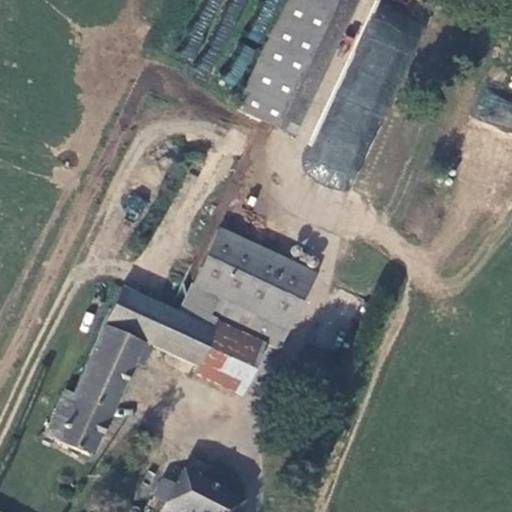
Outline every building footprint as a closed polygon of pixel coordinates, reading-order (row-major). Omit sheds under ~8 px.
[(348,0),(285,0),(233,112),(288,137),(348,0)] [(354,194),(421,18),(371,0),(370,0),(304,175),(354,194)] [(471,118),(511,132),(511,100),(480,90),(471,118)] [(219,232),(194,287),(255,316),(246,335),(262,342),(279,350),(312,275),(219,232)] [(255,316),(194,287),(179,318),(209,332),(213,325),(260,347),(262,342),(246,335),(255,316)] [(209,332),(179,318),(122,293),(106,328),(241,391),(260,347),(213,325),(209,332)] [(148,351),(104,332),(74,400),(64,398),(46,441),(87,460),(132,364),(141,368),(148,351)] [(180,511),(238,511),(243,502),(180,474),(174,489),(160,482),(152,499),(165,506),(162,511),(179,511),(180,511)]
